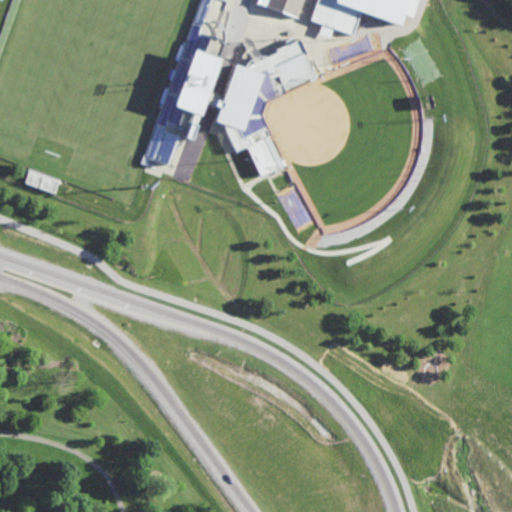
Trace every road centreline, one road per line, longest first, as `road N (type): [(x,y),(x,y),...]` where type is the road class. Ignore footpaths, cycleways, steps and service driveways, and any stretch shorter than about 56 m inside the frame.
road 1 (secondary): [(385,511),(376,477),(280,360),(0,255)]
road 2 (secondary): [(0,279),(77,311),(142,362),(241,511)]
